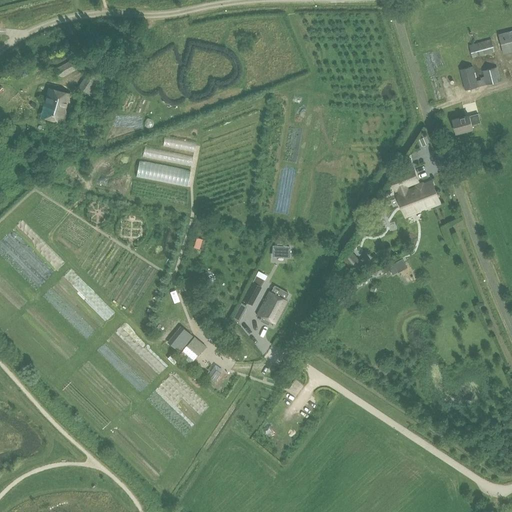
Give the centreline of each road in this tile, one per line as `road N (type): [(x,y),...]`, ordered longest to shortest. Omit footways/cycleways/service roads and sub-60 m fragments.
road 1 (unclassified): [(424,110),(511,324)]
road 2 (unclassified): [(0,50),(82,15),(153,17)]
